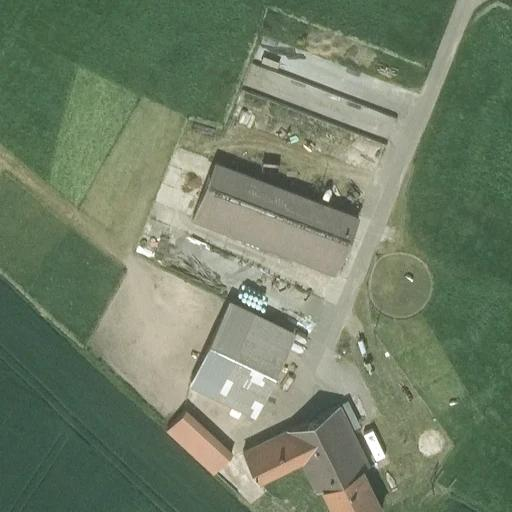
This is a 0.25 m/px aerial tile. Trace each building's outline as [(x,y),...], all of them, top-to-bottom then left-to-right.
[(289,49),(285,62),(300,66),(303,53),(289,49)] [(247,82),(348,123),(358,99),(257,58),(247,82)] [(356,210),(213,156),(191,213),(334,268),(356,210)] [(292,327),(227,296),(189,375),(254,407),(292,327)] [(337,398),(285,423),(301,454),(315,483),(322,480),(359,462),(367,458),(337,398)] [(230,447),(183,403),(165,422),(212,466),(230,447)] [(285,424),(241,445),(256,475),(301,454),(285,424)] [(359,462),(322,480),(337,511),(362,511),(380,503),(359,462)]
